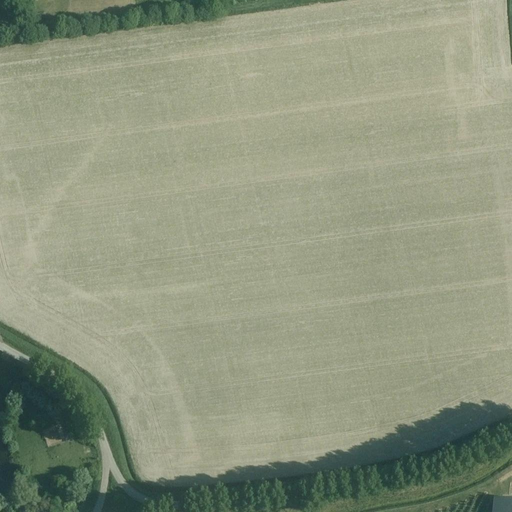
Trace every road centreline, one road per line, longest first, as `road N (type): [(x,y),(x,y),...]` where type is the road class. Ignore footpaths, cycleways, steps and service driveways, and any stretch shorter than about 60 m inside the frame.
road 1 (unclassified): [(164,507),(343,488),(446,465),(511,436)]
road 2 (unclassified): [(106,456),(87,403),(60,376),(0,344)]
